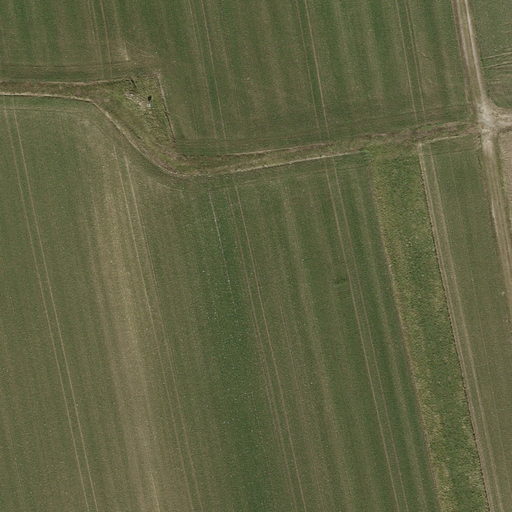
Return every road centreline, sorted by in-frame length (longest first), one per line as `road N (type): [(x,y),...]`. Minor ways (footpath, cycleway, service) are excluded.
road 1 (track): [(0,94),(104,96),(167,152),(202,162),(304,157),(489,127)]
road 2 (track): [(489,127),(511,283)]
road 3 (track): [(489,127),(465,0)]
